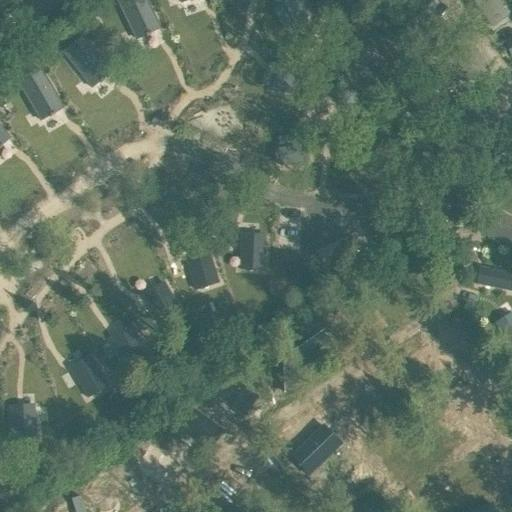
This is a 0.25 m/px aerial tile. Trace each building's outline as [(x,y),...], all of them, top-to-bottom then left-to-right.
[(145,0),(118,0),(137,40),(146,36),(146,37),(151,35),(150,34),(159,29),(145,0)] [(285,0),(281,2),(282,4),(295,24),(296,26),(299,25),(301,28),(308,23),(306,20),(310,17),(303,6),(307,3),(305,0),(285,0)] [(358,0),(367,14),(368,16),(371,14),(373,18),(380,13),(378,10),(382,8),(378,0),(358,0)] [(494,0),(469,0),(491,28),(507,16),(494,0)] [(84,39),(64,54),(92,89),(100,82),(101,83),(104,80),(104,79),(111,73),(84,39)] [(363,48),(349,57),(350,59),(362,79),(363,81),(366,79),(368,83),(376,78),(374,75),(378,72),(371,61),(375,58),(368,48),(364,50),(363,48)] [(273,89),(272,91),(276,91),(275,95),(283,98),(284,94),(289,95),(292,82),(297,83),(300,72),(295,70),(296,68),(280,64),(279,66),(273,89)] [(40,71),(19,83),(41,121),(49,116),(50,117),(54,115),(54,114),(62,109),(40,71)] [(361,147),(360,149),(363,150),(362,154),(370,157),(371,154),(376,156),(381,143),(386,145),(390,134),(386,132),(387,130),(371,123),(371,125),(361,147)] [(0,129),(0,148),(2,147),(1,146),(9,140),(0,129)] [(212,140),(209,149),(227,155),(230,146),(212,140)] [(278,155),(275,155),(276,164),(280,163),(281,168),(295,165),(296,170),(307,167),(306,162),(309,162),(305,145),(303,146),(280,151),(278,151),(278,155)] [(511,220),(501,215),(490,238),(511,248),(511,220)] [(241,238),(240,270),(264,271),(265,239),(241,238)] [(209,253),(186,260),(195,291),(218,283),(209,253)] [(511,274),(480,268),(477,285),(511,292),(511,274)] [(165,285),(145,297),(161,325),(181,313),(165,285)] [(503,321),(497,325),(511,347),(511,313),(511,314),(503,320),(503,321)] [(132,328),(112,340),(128,368),(149,355),(132,328)] [(92,359),(72,371),(88,399),(109,386),(92,359)] [(35,408),(11,410),(13,442),(37,440),(35,408)] [(434,418),(433,428),(445,429),(446,419),(434,418)]
